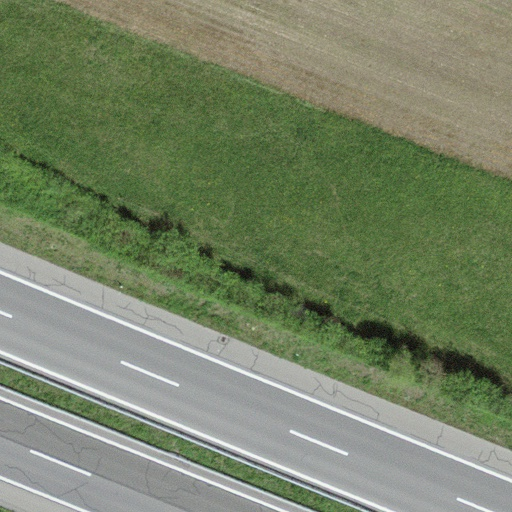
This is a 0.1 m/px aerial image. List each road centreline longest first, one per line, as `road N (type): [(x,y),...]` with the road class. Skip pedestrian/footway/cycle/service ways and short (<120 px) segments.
road 1 (motorway): [(493,511),(0,310)]
road 2 (motorway): [(0,436),(189,511)]
